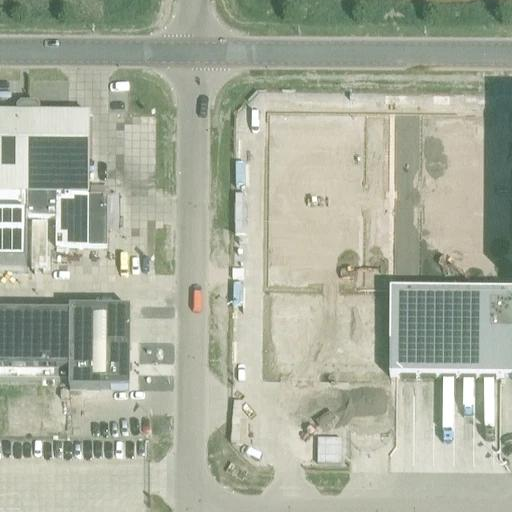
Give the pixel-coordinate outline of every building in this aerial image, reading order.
[(28,220),(28,107),(21,107),(18,110),(18,116),(0,115),(0,266),(27,266),(27,220),(28,220)] [(107,249),(107,197),(88,197),(89,116),(38,116),(38,110),(35,107),(28,107),(28,220),(56,221),(56,249),(107,249)] [(511,114),(266,113),(263,377),(397,378),(499,379),(500,379),(511,378),(511,114)] [(243,280),(243,271),(232,271),(232,280),(243,280)] [(0,314),(0,430),(69,431),(69,392),(110,392),(110,390),(126,391),(126,352),(130,352),(131,310),(69,310),(69,315),(0,314)] [(342,431),(356,409),(343,401),(329,423),(342,431)]
